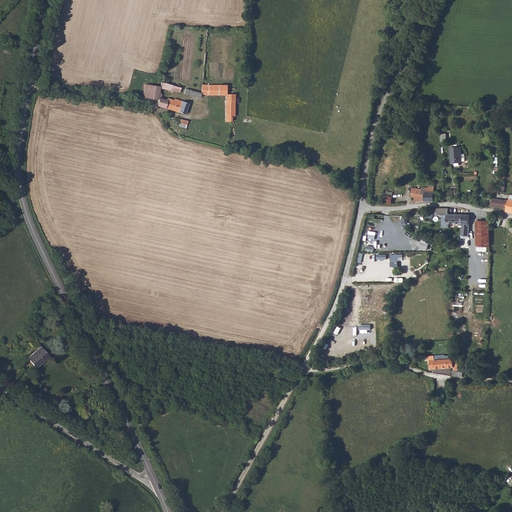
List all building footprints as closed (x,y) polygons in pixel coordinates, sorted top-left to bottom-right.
[(176,77),(179,66),(172,64),(170,76),(176,77)] [(161,87),(160,88),(179,92),(180,87),(180,85),(179,84),(178,84),(177,84),(176,86),(162,82),(161,87)] [(143,96),(149,97),(158,99),(159,96),(160,88),(161,87),(145,84),(143,96)] [(202,84),(201,95),(224,95),(224,121),(230,121),(231,119),(232,119),(233,116),(233,93),(226,93),(225,87),(225,84),(202,84)] [(159,96),(158,99),(156,104),(164,107),(166,107),(183,113),(187,103),(176,99),(174,100),(167,97),(165,98),(159,96)] [(459,147),(449,147),(450,164),(460,163),(459,147)] [(415,197),(415,204),(434,203),(434,193),(434,191),(434,189),(411,188),(410,197),(415,197)] [(434,193),(434,203),(444,203),(444,194),(434,193)] [(494,199),(493,207),(507,209),(507,212),(511,213),(511,199),(508,199),(508,203),(506,200),(494,199)] [(428,213),(427,219),(431,220),(430,222),(433,222),(433,220),(436,220),(436,214),(428,213)] [(449,215),(447,215),(447,216),(443,216),(443,222),(444,223),(447,223),(447,224),(463,224),(462,215),(449,215)] [(478,222),(478,230),(490,230),(490,222),(478,222)] [(478,230),(477,247),(490,247),(490,230),(478,230)] [(39,347),(27,358),(35,368),(46,359),(41,353),(43,352),(39,347)] [(445,355),(429,356),(429,360),(430,360),(431,366),(434,366),(435,368),(458,366),(457,360),(453,360),(453,359),(450,359),(450,356),(446,356),(445,355)]
